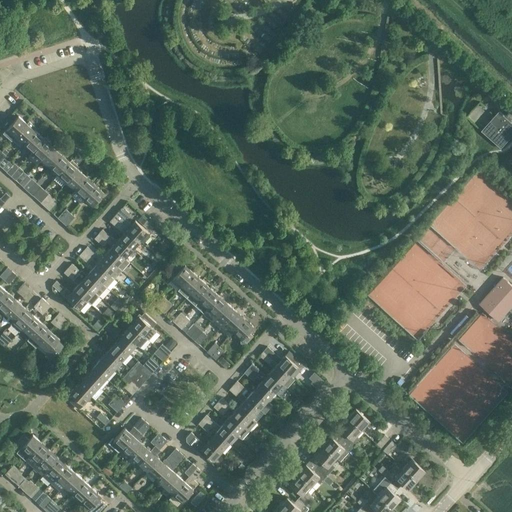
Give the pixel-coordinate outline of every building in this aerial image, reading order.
[(511,135),(511,122),(499,111),(481,130),(501,148),(511,135)] [(6,128),(15,136),(26,123),(18,115),(6,128)] [(26,123),(15,136),(23,144),(35,131),(26,123)] [(35,131),(23,144),(32,151),(43,138),(35,131)] [(43,138),(32,151),(41,159),(52,146),(43,138)] [(52,146),(41,159),(49,167),(61,154),(52,146)] [(61,154),(49,167),(58,174),(69,161),(61,154)] [(69,161),(58,174),(66,182),(78,169),(69,161)] [(10,176),(18,167),(14,163),(6,172),(10,176)] [(10,176),(15,180),(23,171),(18,167),(10,176)] [(78,169),(66,182),(75,189),(86,177),(78,169)] [(29,180),(26,177),(19,184),(27,191),(35,182),(31,178),(29,180)] [(86,177),(75,189),(71,194),(79,202),(83,197),(95,184),(86,177)] [(35,182),(27,191),(32,195),(40,187),(35,182)] [(95,184),(83,197),(92,205),(104,192),(95,184)] [(45,206),(52,197),(48,193),(40,202),(45,206)] [(45,206),(49,210),(57,202),(52,197),(45,206)] [(62,221),(70,212),(65,208),(57,217),(62,221)] [(62,221),(66,225),(74,217),(70,212),(62,221)] [(131,225),(117,212),(113,217),(140,241),(148,232),(135,220),(131,225)] [(146,228),(150,223),(141,215),(137,219),(146,228)] [(140,241),(113,217),(109,221),(123,234),(120,238),(133,249),(140,241)] [(133,249),(120,238),(117,241),(111,236),(110,237),(102,229),(98,234),(107,242),(112,246),(125,258),(133,249)] [(107,242),(98,234),(94,238),(103,246),(107,242)] [(83,251),(92,259),(96,255),(87,246),(83,251)] [(125,258),(112,246),(104,255),(122,270),(129,261),(125,258)] [(83,251),(79,256),(88,264),(92,259),(83,251)] [(122,270),(104,255),(97,263),(114,279),(122,270)] [(68,268),(77,276),(81,272),(72,263),(68,268)] [(114,279),(97,263),(89,272),(106,287),(114,279)] [(185,265),(180,270),(176,266),(173,266),(169,270),(169,274),(181,285),(177,290),(178,290),(194,273),(185,265)] [(0,276),(4,279),(12,270),(7,266),(0,274),(0,276)] [(68,268),(64,273),(73,281),(77,276),(68,268)] [(8,283),(16,274),(12,270),(4,279),(8,283)] [(106,287),(89,272),(82,280),(99,296),(106,287)] [(194,273),(178,290),(186,298),(202,280),(194,273)] [(511,305),(511,284),(509,282),(503,277),(480,303),(493,314),(498,308),(505,314),(511,305)] [(99,296),(82,280),(74,289),(87,300),(91,304),(99,296)] [(202,280),(186,298),(195,306),(211,288),(202,280)] [(56,281),(52,285),(61,294),(65,289),(56,281)] [(21,295),(29,286),(24,282),(16,291),(21,295)] [(25,299),(33,290),(29,286),(21,295),(25,299)] [(211,288),(195,306),(203,313),(219,295),(211,288)] [(87,300),(74,289),(66,298),(79,309),(87,300)] [(8,292),(0,300),(0,308),(5,313),(16,299),(8,292)] [(219,295),(203,313),(211,321),(216,316),(227,303),(219,295)] [(118,296),(111,305),(116,309),(123,300),(118,296)] [(38,310),(46,301),(41,297),(33,306),(38,310)] [(160,309),(168,301),(163,297),(156,305),(160,309)] [(16,299),(5,313),(13,320),(25,307),(16,299)] [(42,314),(50,305),(46,301),(38,310),(42,314)] [(160,309),(165,314),(172,305),(168,301),(160,309)] [(227,303),(216,316),(224,323),(236,310),(227,303)] [(25,307),(13,320),(22,328),(33,315),(25,307)] [(236,310),(224,323),(220,328),(229,335),(233,331),(244,318),(236,310)] [(55,325),(63,316),(58,312),(50,321),(55,325)] [(180,312),(173,321),(177,325),(185,316),(180,312)] [(33,315),(22,328),(30,335),(42,322),(33,315)] [(59,329),(67,320),(63,316),(55,325),(59,329)] [(139,316),(131,324),(144,336),(149,340),(157,331),(139,316)] [(185,316),(177,325),(182,329),(189,320),(185,316)] [(244,318),(233,331),(241,338),(240,340),(240,342),(242,344),(244,344),(246,343),(253,335),(248,331),(253,326),(244,318)] [(42,322),(30,335),(39,343),(50,330),(42,322)] [(193,323),(185,332),(194,340),(202,331),(193,323)] [(144,336),(131,324),(124,333),(137,344),(144,336)] [(3,330),(0,334),(0,340),(6,345),(12,337),(3,330)] [(50,330),(39,343),(36,346),(50,358),(63,344),(58,339),(59,338),(50,330)] [(202,331),(194,340),(198,344),(206,335),(202,331)] [(137,344),(124,333),(116,341),(129,353),(137,344)] [(172,337),(166,343),(171,347),(177,341),(172,337)] [(129,353),(116,341),(108,350),(121,361),(129,353)] [(211,355),(219,347),(214,343),(207,351),(211,355)] [(158,348),(167,356),(171,352),(162,344),(158,348)] [(211,355),(215,359),(223,350),(219,347),(211,355)] [(288,351),(281,359),(267,347),(263,351),(293,377),(303,366),(295,358),(295,357),(288,351)] [(154,353),(163,361),(167,356),(158,348),(154,353)] [(121,361),(108,350),(101,358),(114,370),(121,361)] [(293,377),(263,351),(259,356),(273,368),(269,372),(282,383),(287,387),(294,379),(293,377)] [(114,370),(101,358),(93,367),(106,378),(114,370)] [(143,365),(152,373),(156,369),(147,361),(143,365)] [(248,368),(257,376),(260,372),(252,364),(248,368)] [(139,370),(148,378),(152,373),(143,365),(139,370)] [(106,378),(93,367),(85,375),(98,387),(106,378)] [(248,368),(244,373),(253,381),(257,376),(248,368)] [(282,383),(269,372),(262,380),(275,392),(282,383)] [(98,387),(85,375),(78,384),(91,395),(98,387)] [(401,386),(405,381),(400,377),(396,381),(401,386)] [(127,382),(136,390),(140,386),(131,378),(127,382)] [(275,392),(262,380),(254,389),(267,400),(275,392)] [(233,385),(242,393),(245,389),(237,381),(233,385)] [(123,387),(132,395),(136,390),(127,382),(123,387)] [(91,395),(78,384),(70,392),(74,396),(69,400),(79,408),(83,404),(91,395)] [(233,385),(229,390),(237,398),(242,393),(233,385)] [(267,400),(254,389),(246,397),(259,409),(267,400)] [(259,409),(246,397),(242,393),(237,398),(242,402),(239,406),(252,417),(259,409)] [(112,399),(121,407),(125,403),(116,395),(112,399)] [(164,396),(161,399),(159,402),(165,407),(170,401),(164,396)] [(217,402),(226,410),(231,405),(222,398),(217,402)] [(108,404),(117,412),(121,407),(112,399),(108,404)] [(217,402),(214,407),(222,414),(226,410),(217,402)] [(252,417),(239,406),(231,414),(244,426),(252,417)] [(355,408),(347,418),(361,430),(366,424),(370,428),(373,424),(355,408)] [(105,425),(109,421),(100,412),(96,417),(105,425)] [(244,426),(231,414),(223,423),(236,435),(244,426)] [(236,435),(223,423),(220,427),(206,415),(202,419),(211,427),(216,431),(216,432),(229,443),(236,435)] [(125,427),(114,439),(112,437),(108,442),(118,452),(122,448),(133,435),(137,430),(138,430),(146,422),(142,418),(129,431),(125,427)] [(361,430),(347,418),(339,427),(345,433),(341,437),(352,447),(353,449),(356,445),(355,444),(360,438),(356,435),(361,430)] [(211,427),(202,419),(198,424),(207,432),(211,427)] [(146,422),(138,430),(142,434),(150,425),(146,422)] [(229,443),(216,432),(208,440),(221,452),(229,443)] [(154,446),(163,437),(158,433),(150,442),(154,446)] [(221,452),(208,440),(204,445),(190,433),(186,437),(186,441),(198,452),(201,449),(213,460),(221,452)] [(33,434),(29,438),(24,434),(17,441),(22,446),(16,452),(25,460),(30,455),(41,442),(33,434)] [(381,448),(389,438),(385,434),(376,443),(381,448)] [(142,443),(133,435),(122,448),(130,456),(142,443)] [(330,436),(322,445),(336,458),(339,461),(352,447),(341,437),(337,442),(330,436)] [(159,450),(167,441),(163,437),(154,446),(159,450)] [(392,440),(383,450),(388,454),(396,444),(392,440)] [(41,442),(30,455),(25,460),(34,468),(38,462),(50,449),(41,442)] [(150,450),(142,443),(130,456),(139,463),(150,450)] [(336,458),(322,445),(313,455),(320,461),(316,465),(327,475),(331,478),(334,475),(330,472),(335,466),(331,463),(336,458)] [(163,462),(159,458),(147,471),(156,479),(180,452),(175,448),(168,457),(163,462)] [(50,449),(38,462),(34,468),(42,475),(47,470),(58,457),(50,449)] [(159,458),(150,450),(139,463),(147,471),(159,458)] [(180,452),(156,479),(164,486),(176,473),(172,470),(176,464),(184,456),(180,452)] [(408,462),(403,467),(417,480),(425,470),(407,455),(404,459),(408,462)] [(58,457),(47,470),(42,475),(51,483),(55,478),(67,465),(58,457)] [(184,481),(176,473),(164,486),(173,494),(197,467),(193,464),(184,473),(188,476),(184,481)] [(305,464),(297,473),(311,486),(316,480),(320,483),(327,475),(316,465),(312,470),(305,464)] [(382,464),(378,469),(387,476),(391,471),(382,464)] [(9,477),(17,469),(13,465),(5,473),(9,477)] [(67,465),(55,478),(51,483),(59,490),(64,485),(75,472),(67,465)] [(197,467),(173,494),(182,502),(198,483),(194,480),(201,471),(197,467)] [(394,469),(386,478),(398,488),(402,483),(408,489),(417,480),(403,467),(398,473),(394,469)] [(9,477),(14,481),(22,472),(17,469),(9,477)] [(75,472),(64,485),(72,493),(84,480),(75,472)] [(311,486),(297,473),(289,482),(301,493),(297,498),(306,505),(313,497),(306,491),(311,486)] [(383,490),(378,495),(392,508),(400,498),(394,493),(398,488),(386,478),(379,486),(383,490)] [(26,493),(34,484),(30,480),(22,489),(26,493)] [(84,480),(72,493),(81,500),(92,487),(84,480)] [(26,493),(30,496),(38,487),(34,484),(26,493)] [(35,498),(43,490),(40,487),(33,495),(35,498)] [(92,487),(81,500),(89,508),(86,511),(87,511),(97,511),(105,504),(99,498),(101,495),(92,487)] [(43,508),(51,499),(47,495),(39,504),(43,508)] [(369,497),(366,501),(361,496),(358,500),(354,496),(353,498),(362,506),(368,511),(376,511),(377,511),(387,511),(392,508),(378,495),(373,501),(369,497)] [(286,496),(278,506),(284,511),(304,511),(308,508),(306,505),(297,498),(293,502),(286,496)] [(43,508),(47,511),(56,503),(51,499),(43,508)]
